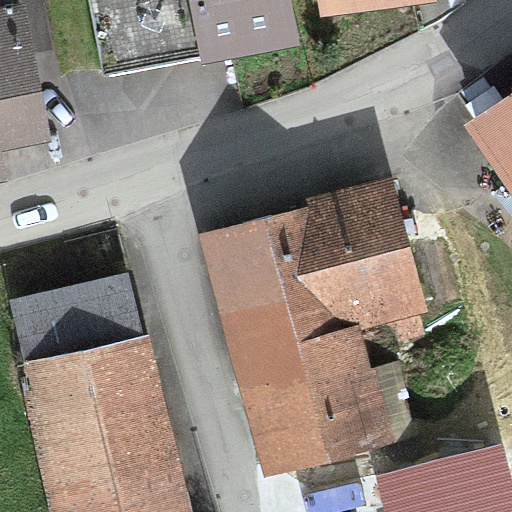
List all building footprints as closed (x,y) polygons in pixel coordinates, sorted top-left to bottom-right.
[(289,0),(89,0),(101,60),(183,44),(187,66),(298,45),(289,0)] [(316,0),(317,1),(319,17),(426,0),(316,0)] [(21,32),(0,36),(0,153),(47,142),(21,32)] [(511,98),(468,129),(511,192),(511,98)] [(385,178),(200,226),(236,358),(359,325),(420,309),(385,178)] [(12,304),(25,362),(139,333),(126,277),(12,304)] [(359,325),(236,358),(266,477),(390,446),(359,325)] [(25,362),(18,363),(54,511),(180,511),(188,510),(144,332),(139,333),(25,362)] [(511,511),(511,484),(502,443),(378,474),(387,511),(511,511)]
